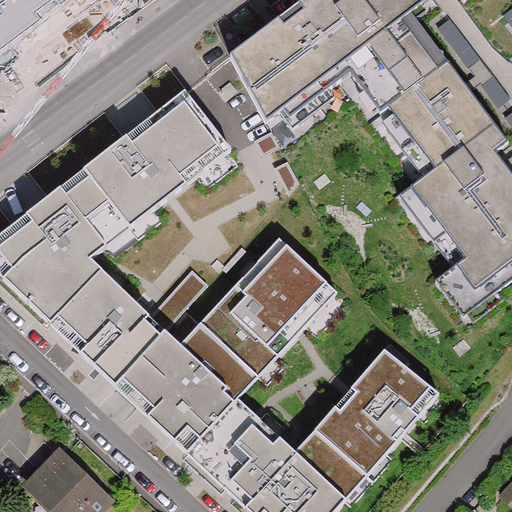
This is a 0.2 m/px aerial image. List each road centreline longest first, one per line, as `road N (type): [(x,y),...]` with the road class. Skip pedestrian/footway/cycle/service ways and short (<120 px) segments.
road 1 (secondary): [(0,158),(215,0)]
road 2 (residential): [(0,344),(182,511)]
road 3 (residential): [(425,511),(511,415)]
